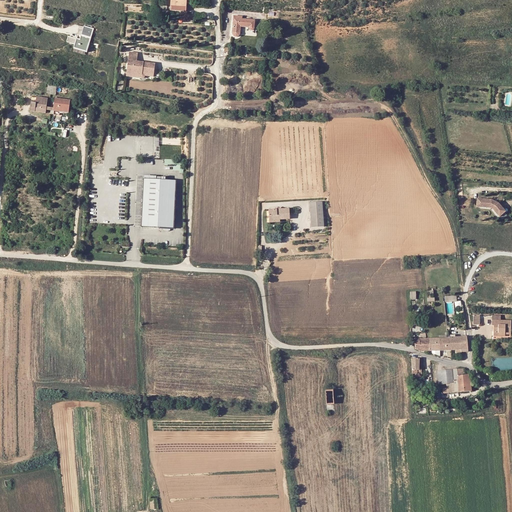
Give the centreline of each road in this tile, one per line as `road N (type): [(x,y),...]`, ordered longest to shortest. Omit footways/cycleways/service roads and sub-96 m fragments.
road 1 (unclassified): [(0,254),(248,274),(258,280),(267,329),(285,347),(398,346),(462,364),(486,383),(511,382)]
road 2 (track): [(463,298),(450,217),(385,108),(215,102)]
